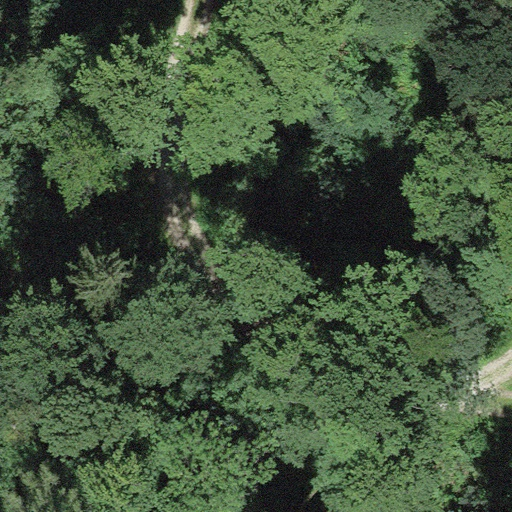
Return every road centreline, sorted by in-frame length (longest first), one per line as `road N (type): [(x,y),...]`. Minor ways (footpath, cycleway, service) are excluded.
road 1 (track): [(203,0),(176,127),(180,174),(205,251),(238,299),(308,358),(354,371),(487,382),(511,393)]
road 2 (track): [(130,0),(153,121),(176,127)]
